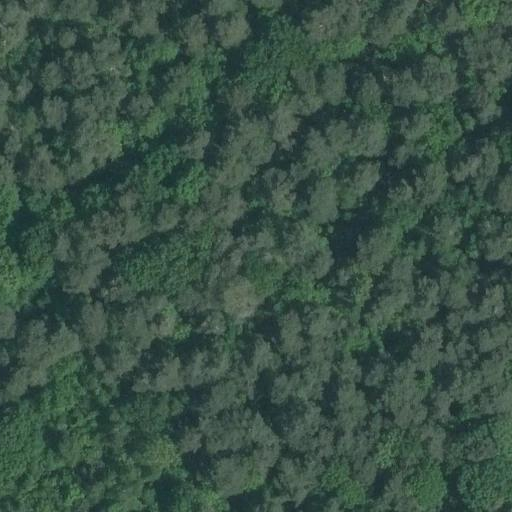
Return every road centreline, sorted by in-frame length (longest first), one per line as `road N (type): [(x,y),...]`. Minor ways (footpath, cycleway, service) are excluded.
road 1 (track): [(511,460),(168,127)]
road 2 (track): [(168,127),(288,0)]
